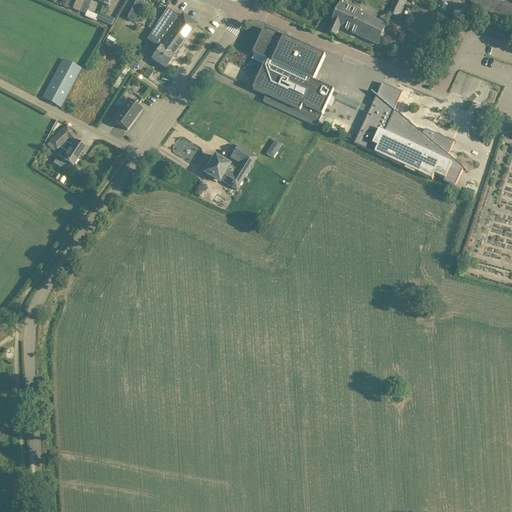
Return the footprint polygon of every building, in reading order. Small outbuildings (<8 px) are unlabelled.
[(67,0),(63,0),(61,6),(67,9),(70,1),(67,0)] [(76,0),(72,9),(79,12),(83,0),(76,0)] [(91,0),(83,0),(79,12),(85,15),(84,17),(96,22),(99,16),(87,11),(91,0)] [(136,0),(127,19),(134,23),(145,0),(136,0)] [(393,0),(388,13),(399,18),(406,0),(393,0)] [(511,0),(468,0),(468,1),(511,24),(511,0)] [(340,3),(328,33),(336,36),(340,28),(378,45),(387,25),(340,3)] [(180,18),(167,9),(147,40),(155,46),(156,45),(160,47),(151,59),(165,70),(174,57),(197,25),(182,15),(180,18)] [(264,102),(317,127),(334,91),(315,82),(326,57),(294,43),(265,29),(253,54),(268,61),(266,65),(265,64),(253,90),(266,96),(264,102)] [(107,39),(106,39),(104,43),(111,48),(113,44),(107,39)] [(145,46),(136,61),(139,63),(148,48),(145,46)] [(62,59),(42,98),(62,108),(81,68),(62,59)] [(149,78),(153,72),(148,68),(144,74),(149,78)] [(444,182),(455,188),(464,169),(466,171),(448,155),(454,142),(426,129),(422,134),(394,111),(403,93),(383,84),(377,96),(377,97),(368,115),(355,144),(432,181),(435,175),(445,180),(444,182)] [(120,97),(127,102),(113,121),(127,131),(141,111),(137,108),(142,101),(126,89),(120,97)] [(73,145),(64,160),(73,166),(85,148),(76,142),(79,139),(78,139),(78,140),(67,127),(51,142),(57,149),(68,139),(73,145)] [(240,164),(236,170),(215,156),(214,157),(212,157),(210,161),(211,163),(204,173),(219,182),(220,181),(236,191),(256,158),(237,146),(230,158),(240,164)] [(205,199),(211,188),(200,183),(194,193),(205,199)] [(240,210),(237,217),(251,223),(254,215),(240,210)]
